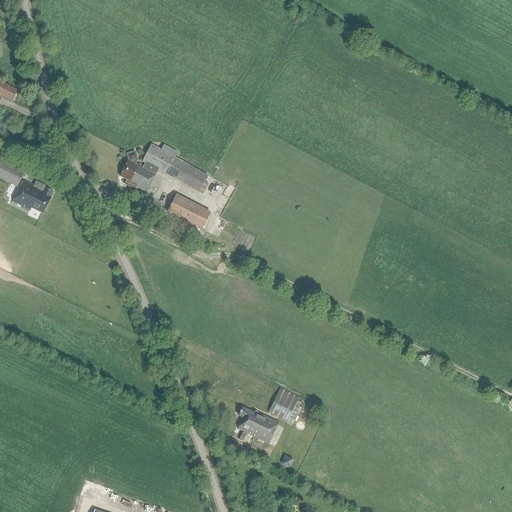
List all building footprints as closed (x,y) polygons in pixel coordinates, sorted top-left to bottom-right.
[(16,91),(1,83),(1,82),(0,81),(0,95),(11,101),(16,91)] [(160,150),(150,145),(142,162),(144,163),(143,166),(138,164),(137,166),(134,164),(137,160),(134,152),(127,155),(128,160),(128,161),(119,177),(126,180),(124,184),(135,190),(136,187),(146,192),(158,170),(199,192),(207,175),(191,167),(175,158),(178,153),(163,145),(160,150)] [(0,178),(16,187),(24,171),(0,159),(0,178)] [(52,191),(45,188),(45,186),(35,181),(33,186),(23,181),(12,201),(29,210),(30,208),(42,214),(50,198),(49,197),(52,191)] [(167,212),(201,230),(209,214),(175,196),(167,212)] [(297,401),(298,398),(280,389),(268,412),(292,424),(302,404),(297,401)] [(242,418),(237,429),(242,432),(239,438),(246,441),(248,438),(247,437),(248,434),(268,444),(278,423),(253,411),(252,413),(242,408),(238,416),(242,418)]
